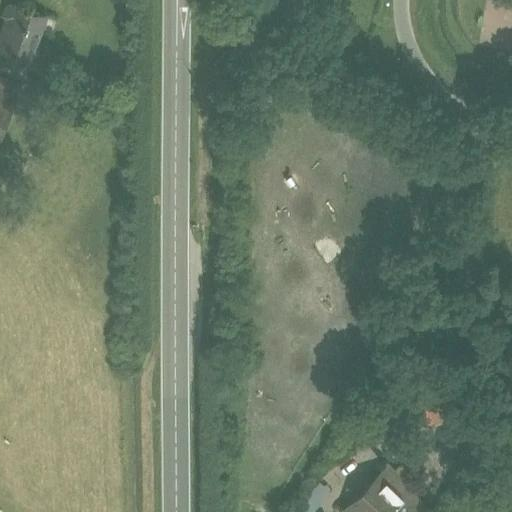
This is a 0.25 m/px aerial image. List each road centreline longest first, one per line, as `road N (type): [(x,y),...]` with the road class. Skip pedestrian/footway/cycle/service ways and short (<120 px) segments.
road 1 (primary): [(176,511),(176,0)]
road 2 (unclassified): [(511,137),(432,85),(406,35),(403,0)]
